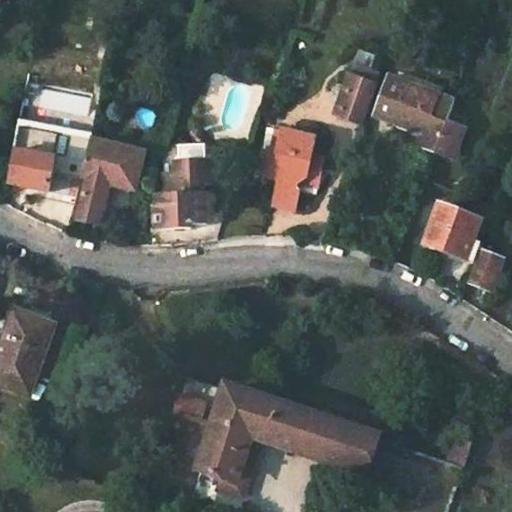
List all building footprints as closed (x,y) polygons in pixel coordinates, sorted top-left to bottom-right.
[(347,90),(337,115),(355,121),(365,97),(367,98),(377,73),(351,63),(342,89),(347,90)] [(386,78),(372,116),(419,134),(416,143),(436,151),(450,113),(454,104),(386,78)] [(436,151),(452,157),(465,118),(450,113),(436,151)] [(19,150),(10,183),(48,193),(56,160),(54,160),(60,139),(50,136),(52,128),(21,120),(12,148),(19,150)] [(279,143),(269,169),(285,175),(276,199),(296,207),(305,180),(307,175),(314,178),(320,171),(326,175),(333,158),(322,154),(328,137),(296,126),(286,146),(279,143)] [(88,178),(76,218),(94,223),(105,182),(131,189),(140,155),(89,142),(80,176),(88,178)] [(164,174),(164,195),(156,197),(157,206),(152,207),(153,232),(190,229),(190,225),(205,225),(203,185),(211,183),(210,160),(177,162),(178,173),(164,174)] [(307,175),(305,180),(322,187),(326,175),(320,171),(314,178),(307,175)] [(483,242),(470,238),(477,218),(438,204),(424,244),(446,253),(444,257),(461,262),(462,258),(475,262),(483,242)] [(484,253),(473,283),(490,290),(501,260),(484,253)] [(0,337),(4,339),(0,350),(0,380),(29,391),(56,315),(8,297),(0,319),(0,337)] [(364,473),(375,440),(226,390),(200,471),(220,478),(241,484),(250,456),(242,453),(248,433),(364,473)] [(197,420),(204,401),(178,393),(172,412),(197,420)] [(455,443),(448,464),(461,469),(468,447),(455,443)] [(241,484),(220,478),(216,490),(241,499),(254,457),(250,456),(241,484)]
